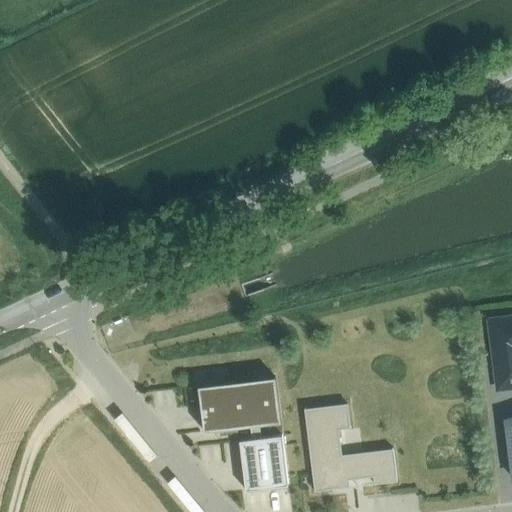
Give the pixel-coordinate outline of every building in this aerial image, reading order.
[(511,317),(491,320),(496,363),(511,360),(511,317)] [(511,360),(496,363),(499,388),(511,385),(511,360)] [(276,376),(199,386),(204,431),(251,425),(252,438),(262,437),(260,424),(281,421),(276,376)] [(305,409),(315,491),(327,490),(326,482),(374,476),(375,484),(398,481),(394,448),(343,455),(339,429),(351,427),(348,403),(305,409)] [(252,438),(240,440),(246,490),(289,484),(283,434),(262,437),(252,438)]
